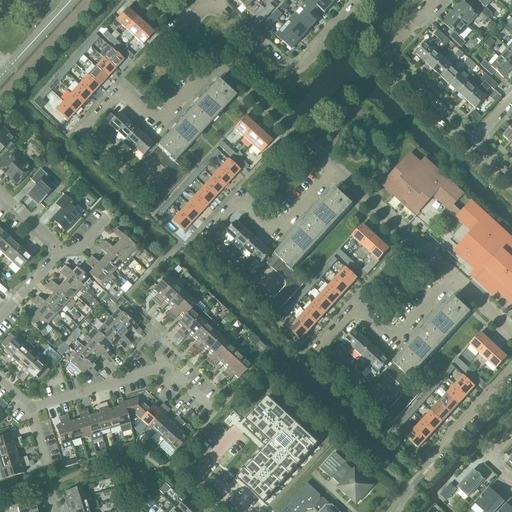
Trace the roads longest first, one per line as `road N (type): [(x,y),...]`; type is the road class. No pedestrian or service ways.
road 1 (residential): [(273,278),(258,294),(198,241),(237,197),(275,233),(335,168)]
road 2 (residential): [(387,388),(376,401),(314,350),(353,308),(390,344),(453,278)]
road 3 (residential): [(149,172),(139,185),(79,132),(121,89),(159,123),(216,59)]
road 4 (residential): [(31,409),(160,370),(214,412)]
road 5 (residential): [(469,143),(380,60),(433,0)]
road 6 (residential): [(335,168),(216,59)]
road 7 (residential): [(453,278),(335,168)]
road 8 (residential): [(405,489),(511,371)]
road 9 (residential): [(233,511),(185,469),(237,415)]
